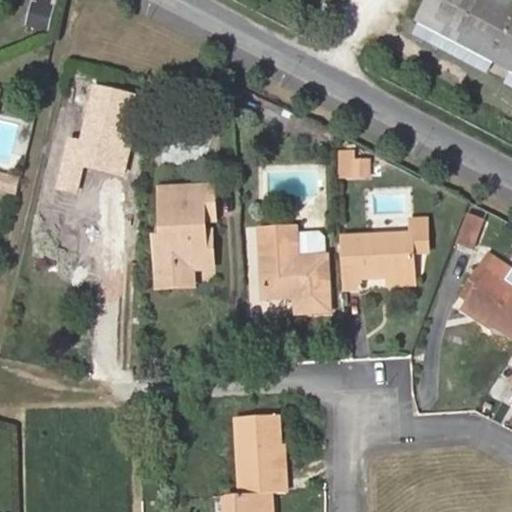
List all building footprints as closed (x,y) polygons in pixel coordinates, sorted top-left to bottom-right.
[(51,31),(57,0),(38,0),(33,29),(51,31)] [(511,68),(511,2),(507,0),(429,0),(420,19),(511,68)] [(511,84),(511,68),(420,19),(413,31),(511,84)] [(371,178),(370,160),(355,160),(354,151),(340,151),(341,178),(371,178)] [(62,157),(59,171),(106,181),(110,169),(62,157)] [(106,181),(59,171),(53,196),(65,199),(55,239),(48,238),(41,263),(61,268),(62,266),(90,272),(96,249),(90,248),(106,181)] [(0,194),(16,198),(21,179),(0,173),(0,194)] [(90,248),(96,249),(112,183),(106,181),(90,248)] [(160,287),(189,285),(188,269),(208,268),(207,239),(199,239),(198,221),(209,220),(208,193),(163,195),(164,240),(158,240),(160,287)] [(482,222),(466,216),(454,246),(471,252),(482,222)] [(408,236),(339,240),(342,290),(359,290),(359,281),(412,278),(410,255),(425,254),(423,222),(407,223),(408,236)] [(327,313),(324,259),(318,259),(295,261),(294,242),(294,231),(258,232),(262,300),(295,299),(296,315),(327,313)] [(294,242),(295,261),(318,259),(317,245),(312,241),(294,242)] [(511,287),(504,282),(510,272),(487,257),(480,268),(486,272),(463,307),(492,326),(511,338),(511,287)] [(488,332),(492,326),(463,307),(459,313),(488,332)] [(271,497),(280,496),(279,479),(276,479),(274,448),(273,419),(233,420),(237,499),(271,497)] [(270,511),(271,497),(237,499),(222,499),(221,511),(270,511)]
